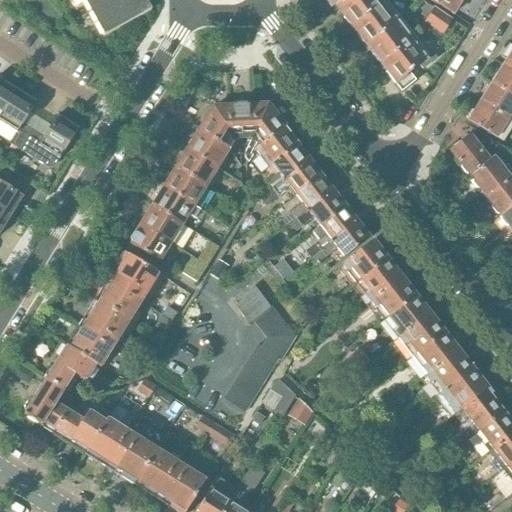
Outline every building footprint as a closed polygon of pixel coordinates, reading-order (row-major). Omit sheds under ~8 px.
[(150,12),(144,0),(140,0),(138,2),(136,0),(82,0),(103,38),(150,12)] [(328,0),(336,9),(346,0),(328,0)] [(346,0),(336,9),(337,11),(339,9),(342,13),(340,14),(350,27),(381,3),(378,0),(346,0)] [(458,0),(429,0),(450,13),(458,0)] [(364,46),(396,22),(381,3),(350,27),(352,29),(353,28),(356,31),(354,33),(364,46)] [(423,22),(429,25),(440,33),(449,19),(432,9),(423,22)] [(379,64),(410,41),(396,22),(364,46),(366,47),(367,46),(370,50),(368,51),(379,64)] [(410,41),(379,64),(380,66),(382,64),(384,68),(383,69),(394,83),(395,82),(401,89),(412,81),(407,73),(419,64),(423,70),(438,59),(424,41),(416,48),(410,41)] [(511,72),(511,49),(509,50),(506,55),(506,58),(502,66),(511,72)] [(511,97),(511,72),(502,66),(497,73),(494,74),(491,80),(491,82),(490,84),(511,97)] [(0,115),(17,88),(6,82),(5,84),(0,80),(0,115)] [(508,121),(511,115),(511,97),(490,84),(489,86),(487,86),(483,92),(484,95),(479,102),(508,121)] [(20,151),(34,130),(23,123),(36,103),(27,97),(28,95),(17,88),(0,115),(0,122),(17,133),(10,144),(20,151)] [(468,120),(467,121),(497,140),(508,121),(479,102),(474,110),(472,111),(468,117),(468,120)] [(253,139),(259,147),(284,128),(265,104),(261,104),(259,106),(253,106),(255,134),(252,139),(253,139)] [(233,140),(252,139),(255,134),(253,106),(246,107),(245,105),(235,105),(234,107),(228,108),(229,134),(233,140)] [(227,149),(233,140),(229,134),(228,108),(221,108),(220,106),(215,106),(205,121),(202,122),(199,127),(200,130),(199,131),(227,149)] [(34,130),(20,151),(31,158),(47,167),(48,168),(49,168),(51,168),(52,168),(53,167),(54,167),(55,166),(59,160),(78,129),(76,128),(77,125),(77,121),(76,118),(74,115),(71,114),(67,113),(64,114),(61,115),(59,118),(57,116),(44,136),(34,130)] [(257,149),(271,167),(295,147),(295,146),(296,143),(284,128),(259,147),(259,148),(257,149)] [(218,169),(229,151),(227,149),(199,131),(194,140),(190,141),(188,145),(188,149),(187,150),(218,169)] [(463,143),(450,152),(468,175),(470,177),(494,158),(505,149),(478,133),(472,138),(471,137),(463,143)] [(271,189),(288,177),(307,162),(303,156),(304,153),(300,148),(297,148),(295,147),(271,167),(277,175),(266,183),(271,189)] [(206,188),(213,177),(218,169),(187,150),(182,159),(179,159),(175,164),(177,168),(176,169),(206,188)] [(486,198),(511,177),(511,175),(506,167),(503,169),(494,158),(470,177),(472,180),(472,184),(475,188),(479,189),(486,198)] [(288,188),(294,196),(319,177),(318,175),(318,172),(315,167),(312,168),(307,162),(288,177),(271,189),(260,198),(266,207),(277,197),(276,196),(288,188)] [(0,211),(13,219),(19,208),(17,207),(23,197),(3,185),(9,174),(0,168),(0,211)] [(194,207),(206,188),(176,169),(171,177),(167,178),(164,183),(165,186),(164,188),(194,207)] [(232,179),(242,185),(242,175),(237,171),(232,179)] [(331,191),(319,177),(294,196),(300,204),(289,212),(291,214),(282,221),(286,226),(331,191)] [(511,177),(486,198),(492,206),(492,209),(496,214),(499,215),(500,216),(511,206),(511,177)] [(183,226),(183,225),(194,207),(164,188),(158,196),(155,196),(153,201),(153,204),(152,206),(183,226)] [(344,206),(331,191),(286,226),(293,235),(301,228),(300,227),(311,218),(318,226),(344,206)] [(171,245),(183,226),(152,206),(147,214),(143,215),(140,220),(142,223),(140,226),(171,245)] [(356,221),(344,206),(318,226),(324,235),(313,243),(314,244),(304,252),(309,258),(356,221)] [(511,206),(500,216),(501,217),(500,220),(504,225),(507,226),(511,231),(511,206)] [(0,234),(4,228),(6,230),(13,219),(0,211),(0,234)] [(356,221),(309,258),(315,266),(325,259),(324,257),(335,249),(342,258),(368,238),(366,235),(366,233),(356,221)] [(128,245),(159,264),(171,245),(140,226),(135,233),(132,235),(129,239),(130,242),(128,245)] [(355,283),(387,259),(372,240),(341,265),(355,283)] [(158,275),(123,253),(111,273),(126,283),(124,286),(127,289),(125,293),(140,303),(158,275)] [(206,267),(191,257),(181,273),(196,283),(206,267)] [(387,259),(355,283),(365,296),(361,299),(365,305),(370,302),(401,277),(387,259)] [(111,273),(94,300),(128,322),(140,303),(125,293),(127,289),(124,286),(126,283),(111,273)] [(415,296),(401,277),(370,302),(384,320),(415,296)] [(246,319),(265,304),(252,288),(233,303),(246,319)] [(429,314),(415,296),(384,320),(398,338),(429,314)] [(116,341),(128,322),(94,300),(77,327),(93,337),(95,334),(98,335),(101,332),(116,341)] [(258,330),(277,315),(270,306),(267,307),(265,304),(246,319),(248,322),(251,320),(258,330)] [(167,308),(162,316),(173,322),(177,314),(167,308)] [(444,332),(429,314),(398,338),(412,356),(444,332)] [(277,315),(258,330),(265,338),(293,336),(277,315)] [(165,336),(172,324),(161,317),(154,329),(165,336)] [(378,326),(371,332),(375,337),(382,332),(378,326)] [(77,327),(65,347),(100,368),(116,341),(101,332),(98,335),(95,334),(93,337),(77,327)] [(458,351),(444,332),(412,356),(427,375),(458,351)] [(293,336),(265,338),(260,348),(277,359),(279,360),(294,337),(293,336)] [(277,359),(260,348),(256,346),(250,356),(271,369),(277,359)] [(62,391),(63,390),(72,375),(84,382),(95,366),(99,369),(100,368),(65,347),(48,373),(46,372),(42,377),(45,379),(62,391)] [(155,352),(148,347),(141,357),(149,362),(155,352)] [(472,369),(458,351),(427,375),(424,377),(438,395),(472,369)] [(271,369),(250,356),(243,367),(264,380),(271,369)] [(134,369),(141,374),(149,362),(141,357),(134,369)] [(236,378),(257,391),(264,380),(243,367),(236,378)] [(457,412),(486,390),(487,389),(472,369),(438,395),(434,399),(449,418),(457,412)] [(257,391),(236,378),(230,389),(250,402),(257,391)] [(62,391),(45,379),(32,400),(28,401),(24,407),(25,411),(22,415),(52,434),(66,411),(54,403),(62,391)] [(147,400),(150,396),(155,388),(144,381),(136,393),(147,400)] [(295,397),(279,381),(270,390),(287,406),(295,397)] [(169,408),(174,400),(155,388),(150,396),(169,408)] [(250,402),(230,389),(223,399),(244,412),(250,402)] [(457,412),(460,416),(475,435),(503,413),(502,411),(503,407),(499,403),(495,402),(486,390),(457,412)] [(298,401),(288,416),(304,426),(311,414),(298,401)] [(333,403),(326,409),(330,414),(337,408),(333,403)] [(52,434),(84,455),(107,419),(106,419),(104,422),(87,411),(81,420),(66,411),(52,434)] [(475,435),(489,453),(511,434),(511,424),(511,423),(511,419),(507,414),(504,415),(503,413),(475,435)] [(201,418),(194,430),(205,436),(212,424),(201,418)] [(84,455),(113,473),(123,457),(119,454),(121,451),(117,449),(127,432),(107,419),(84,455)] [(227,449),(234,437),(212,424),(205,436),(227,449)] [(113,473),(133,485),(155,450),(127,432),(117,449),(121,451),(119,454),(123,457),(113,473)] [(511,434),(489,453),(503,472),(511,464),(511,434)] [(133,485),(153,498),(163,482),(168,485),(170,481),(174,484),(184,468),(155,450),(133,485)] [(339,474),(353,483),(358,475),(362,469),(364,466),(349,457),(339,474)] [(511,464),(503,472),(511,483),(511,464)] [(153,498),(175,511),(185,511),(205,481),(184,468),(174,484),(170,481),(168,485),(163,482),(153,498)] [(362,469),(358,475),(378,489),(382,482),(362,469)] [(243,481),(236,491),(243,495),(250,485),(243,481)] [(384,485),(377,494),(387,502),(394,494),(384,485)] [(222,511),(229,502),(210,489),(195,511),(222,511)] [(280,493),(270,509),(274,511),(277,511),(287,497),(280,493)] [(289,494),(287,497),(277,511),(288,511),(297,499),(289,494)] [(398,500),(390,511),(403,511),(408,506),(398,500)] [(246,511),(229,502),(222,511),(246,511)]
